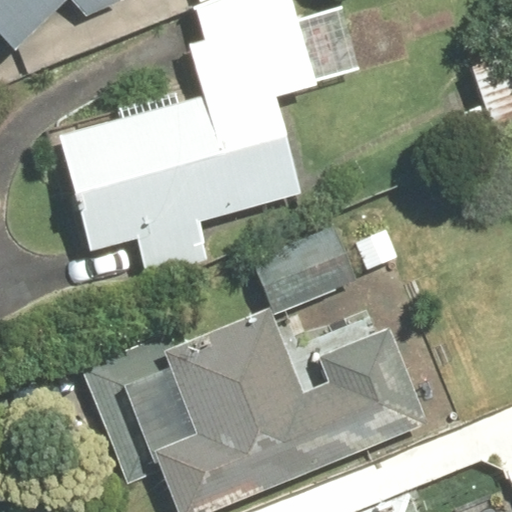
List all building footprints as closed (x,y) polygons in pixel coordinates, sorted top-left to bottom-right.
[(0,0),(0,37),(12,50),(67,0),(71,0),(84,14),(125,2),(123,0),(0,0)] [(201,95),(55,133),(86,249),(133,237),(144,278),(208,261),(198,220),(302,194),(276,93),(360,71),(343,3),(295,15),(289,0),(213,0),(195,7),(203,39),(187,43),(201,95)] [(511,73),(502,47),(452,65),(467,104),(427,119),(436,142),(511,114),(511,73)] [(340,211),(258,243),(283,307),(365,274),(340,211)] [(161,473),(176,511),(204,511),(426,424),(387,326),(316,354),(327,381),(303,391),(269,306),(161,349),(167,365),(90,396),(126,487),(161,473)] [(416,511),(408,490),(353,511),(416,511)]
